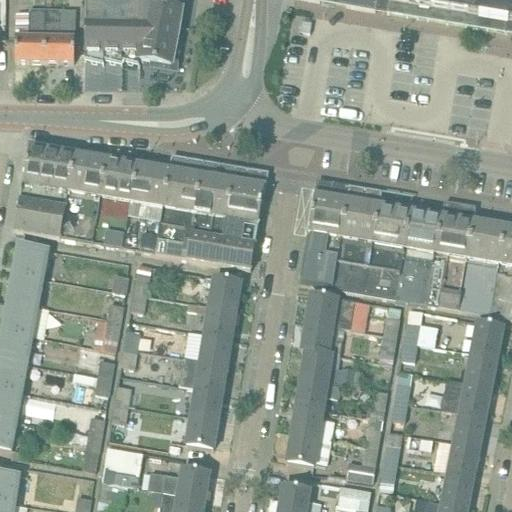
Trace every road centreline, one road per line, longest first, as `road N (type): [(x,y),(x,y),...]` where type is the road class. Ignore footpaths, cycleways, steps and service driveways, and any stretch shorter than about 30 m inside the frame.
road 1 (residential): [(305,131),(291,170),(238,511)]
road 2 (tertiary): [(226,101),(184,123),(1,115)]
road 3 (unclassified): [(511,166),(305,131)]
